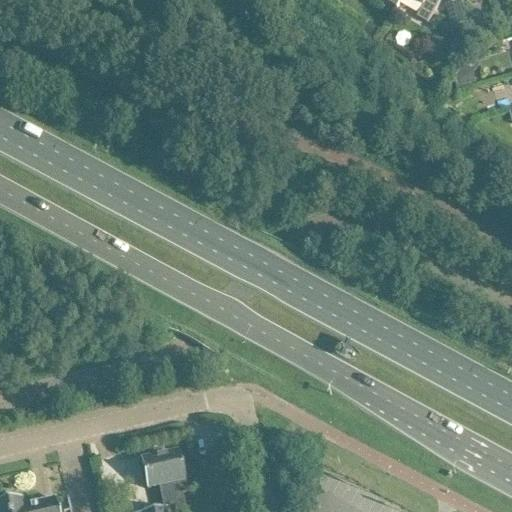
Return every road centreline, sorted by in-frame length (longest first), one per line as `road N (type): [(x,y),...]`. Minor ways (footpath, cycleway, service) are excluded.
road 1 (primary): [(0,191),(511,469)]
road 2 (primary): [(511,404),(0,131)]
road 3 (unclassified): [(67,434),(218,399),(238,404)]
